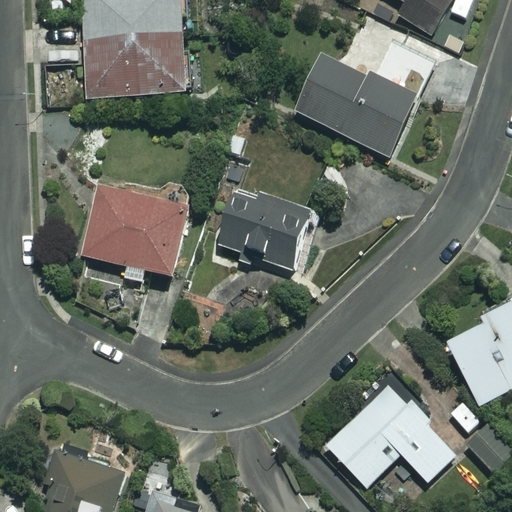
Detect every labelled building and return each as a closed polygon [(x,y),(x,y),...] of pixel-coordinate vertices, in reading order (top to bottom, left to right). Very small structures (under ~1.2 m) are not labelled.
[(75,0),(42,0),(44,25),(76,24),(75,0)] [(84,0),(88,101),(189,97),(186,40),(203,39),(201,0),(84,0)] [(394,0),(406,7),(399,18),(431,38),(454,0),(394,0)] [(434,66),(393,47),(375,86),(324,62),(298,117),(390,161),(434,66)] [(192,214),(101,191),(84,260),(128,271),(126,282),(145,287),(148,275),(175,282),(192,214)] [(262,208),(237,200),(220,250),(293,274),(311,219),(263,203),(262,208)] [(511,310),(508,302),(483,315),(490,328),(450,348),(481,410),(511,394),(511,310)] [(460,457),(393,387),(328,449),(368,491),(403,458),(430,486),(460,457)] [(511,463),(511,453),(491,432),(470,451),(497,478),(511,463)] [(115,511),(126,475),(62,457),(45,511),(115,511)] [(215,511),(217,509),(155,493),(149,511),(215,511)]
